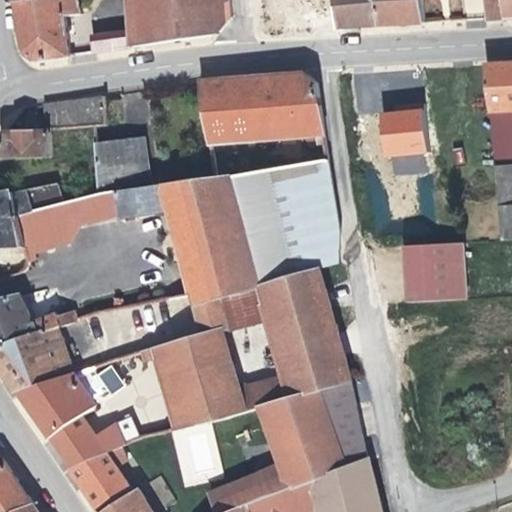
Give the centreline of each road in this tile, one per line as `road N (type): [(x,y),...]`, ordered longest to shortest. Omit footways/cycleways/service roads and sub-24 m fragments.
road 1 (residential): [(321,54),(399,511)]
road 2 (tertiary): [(5,92),(243,61)]
road 3 (tertiary): [(321,54),(511,37)]
